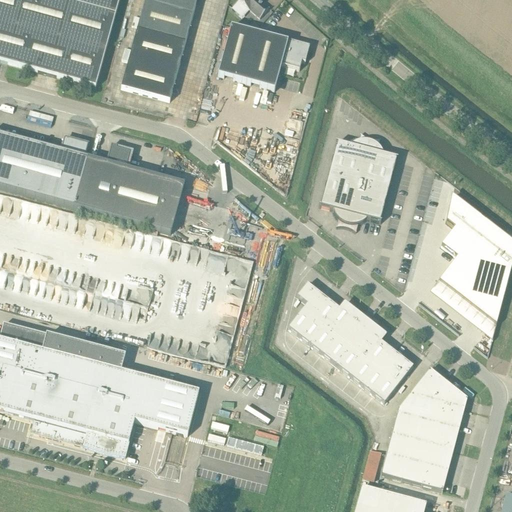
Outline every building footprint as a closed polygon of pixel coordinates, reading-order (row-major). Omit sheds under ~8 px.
[(0,0),(0,63),(95,90),(98,80),(115,17),(119,0),(0,0)] [(169,104),(185,46),(197,0),(145,0),(120,91),(169,104)] [(240,0),(238,3),(249,12),(250,11),(260,21),(269,10),(259,1),(259,0),(240,0)] [(231,29),(218,78),(274,93),(281,68),(299,73),(301,64),(305,65),(309,49),(287,43),(286,44),(231,29)] [(0,189),(170,236),(184,187),(184,186),(184,187),(125,171),(130,155),(116,152),(117,149),(111,148),(106,166),(84,160),(88,147),(64,141),(61,153),(37,147),(28,144),(0,136),(0,189)] [(319,209),(333,213),(334,215),(334,217),(335,219),(336,220),(338,222),(336,228),(336,229),(339,229),(343,229),(346,229),(350,231),(353,232),(356,234),(358,227),(360,226),(362,225),(364,223),(366,221),(380,225),(381,225),(380,224),(396,162),(397,162),(397,161),(383,157),(382,155),(381,153),(380,151),(378,149),(380,142),(380,141),(377,142),(373,142),(370,141),(366,140),(363,138),(360,136),(360,137),(359,143),(357,144),(355,145),(353,146),(351,147),(350,149),(336,145),(335,146),(336,146),(320,209),(319,208),(319,209)] [(458,215),(457,215),(455,221),(462,225),(451,246),(463,252),(449,276),(464,285),(498,306),(511,256),(511,240),(459,204),(458,207),(457,211),(460,213),(458,215)] [(208,262),(206,269),(217,272),(217,276),(222,277),(228,255),(192,247),(189,257),(199,260),(208,262)] [(246,288),(252,264),(234,260),(232,269),(237,270),(234,285),(246,288)] [(296,299),(306,307),(318,315),(328,303),(307,286),(296,299)] [(324,330),(325,330),(339,311),(328,303),(318,315),(313,321),(324,330)] [(299,340),(313,321),(318,315),(306,307),(287,331),(299,340)] [(355,354),(370,335),(339,311),(325,330),(335,338),(350,350),(355,354)] [(313,321),(299,340),(310,349),(324,330),(313,321)] [(0,413),(34,422),(30,435),(83,449),(82,450),(103,458),(125,462),(129,446),(128,446),(134,424),(187,438),(199,395),(117,373),(122,357),(3,326),(0,337),(0,413)] [(325,330),(324,330),(310,349),(321,357),(335,338),(325,330)] [(355,354),(365,362),(379,343),(370,335),(355,354)] [(336,369),(350,350),(335,338),(321,357),(336,369)] [(365,362),(376,370),(390,352),(379,343),(365,362)] [(365,362),(355,354),(350,350),(336,369),(350,380),(365,362)] [(376,370),(387,379),(398,388),(413,369),(390,352),(376,370)] [(365,362),(350,380),(361,389),(376,370),(365,362)] [(361,389),(372,398),(387,379),(376,370),(361,389)] [(429,372),(410,397),(433,403),(464,411),(467,401),(429,372)] [(384,406),(398,388),(387,379),(372,398),(384,406)] [(397,416),(459,432),(464,411),(433,403),(410,397),(398,412),(397,416)] [(277,431),(281,414),(265,410),(261,427),(277,431)] [(397,416),(391,436),(453,453),(459,432),(397,416)] [(209,436),(207,442),(224,446),(225,440),(209,436)] [(391,436),(386,457),(448,474),(453,453),(391,436)] [(226,447),(261,457),(263,448),(228,439),(226,447)] [(361,481),(372,484),(380,455),(369,452),(361,481)] [(448,474),(386,457),(380,478),(442,494),(448,474)] [(361,490),(355,511),(424,511),(426,508),(361,490)] [(511,511),(511,497),(505,496),(501,511),(511,511)]
